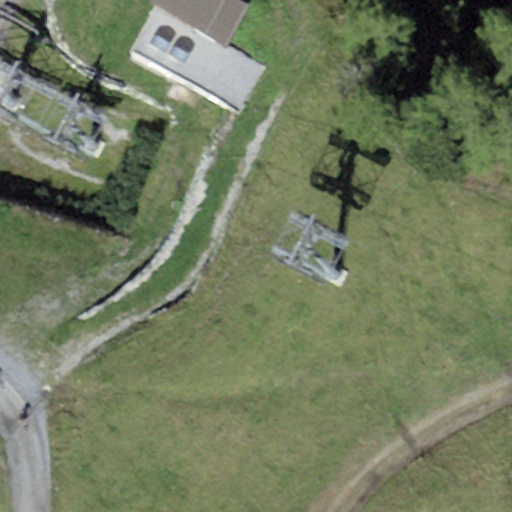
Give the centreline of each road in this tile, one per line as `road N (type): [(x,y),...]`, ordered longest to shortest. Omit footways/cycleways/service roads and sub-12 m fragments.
road 1 (track): [(337,511),(385,460),(511,392)]
road 2 (track): [(0,382),(37,501)]
